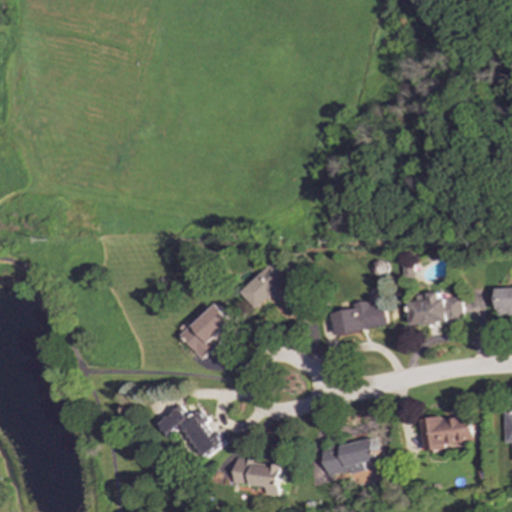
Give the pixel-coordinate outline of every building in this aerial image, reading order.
[(275,294),(290,311),(306,295),(275,262),(242,292),(258,309),(275,294)] [(511,288),(499,288),(500,314),(511,313),(511,288)] [(463,297),(443,299),(443,293),(421,295),(422,301),(414,302),(415,325),(465,322),(463,297)] [(184,336),(206,359),(220,347),(215,341),(237,322),(220,303),(184,336)] [(339,336),(392,326),(388,303),(373,306),(373,304),(335,311),(339,336)] [(206,460),(229,443),(221,431),(214,436),(206,426),(212,422),(205,412),(192,421),(183,409),(161,425),(170,438),(184,428),(206,460)] [(424,420),(427,451),(451,449),(450,444),(477,441),(474,414),(424,420)] [(326,450),(333,477),(368,469),(367,463),(382,459),(377,438),(326,450)] [(240,457),(237,483),(270,487),(269,494),(283,496),(286,466),(259,462),(259,459),(240,457)]
